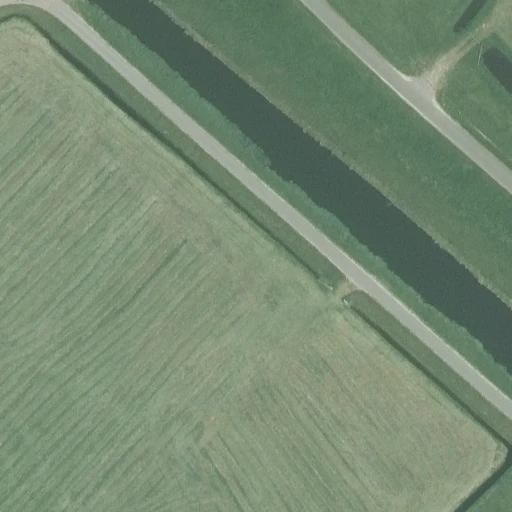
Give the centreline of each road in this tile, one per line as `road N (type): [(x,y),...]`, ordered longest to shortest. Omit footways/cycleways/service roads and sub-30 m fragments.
road 1 (unclassified): [(511,409),(71,20),(38,0)]
road 2 (unclassified): [(511,183),(309,0)]
